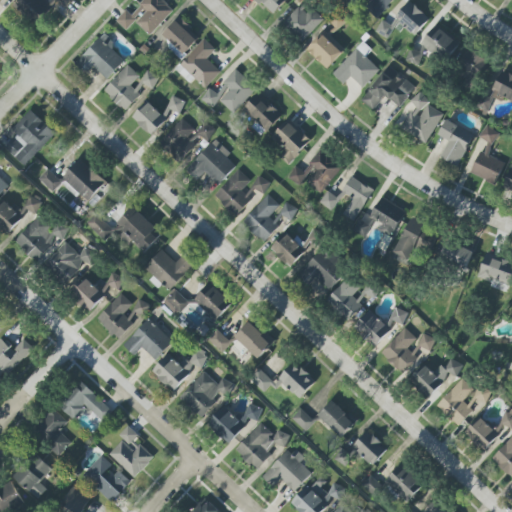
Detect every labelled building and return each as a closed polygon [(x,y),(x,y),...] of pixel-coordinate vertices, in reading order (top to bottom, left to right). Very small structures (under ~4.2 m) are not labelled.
[(59,0),(60,0),(41,0),(16,0),(16,16),(43,17),(43,13),(54,13),(54,5),(70,5),(70,0),(59,0)] [(174,10),(162,0),(144,0),(131,15),(126,10),(116,21),(126,31),(135,22),(150,36),(174,10)] [(256,0),(273,15),(287,0),(286,0),(256,0)] [(377,17),(392,0),(373,0),(374,0),(367,8),(377,17)] [(414,36),(430,19),(410,1),(395,18),(414,36)] [(323,20),(304,2),(283,24),(302,43),(323,20)] [(346,22),(339,14),(329,23),(337,31),(346,22)] [(200,39),(180,18),(163,34),(183,55),(200,39)] [(376,32),(387,39),(394,28),(382,21),(376,32)] [(420,47),(447,63),(460,42),(433,26),(420,47)] [(344,51),(324,32),(306,50),(327,70),(344,51)] [(86,74),(93,67),(107,80),(124,61),(104,42),(108,38),(104,34),(75,64),(86,74)] [(207,59),(216,50),(204,39),(178,67),(203,91),(221,72),(207,59)] [(366,57),(372,50),(363,42),(333,74),(344,85),(351,78),(362,89),(380,70),(366,57)] [(418,66),(423,54),(410,49),(405,61),(418,66)] [(484,74),(491,68),(472,49),(456,65),(472,82),(482,72),(484,74)] [(140,96),(130,88),(140,76),(127,65),(104,93),(127,112),(140,96)] [(373,111),(385,97),(399,108),(415,88),(389,66),(361,101),(373,111)] [(212,108),(219,100),(233,114),(257,89),(236,70),(222,84),(225,86),(217,95),(210,88),(201,98),(212,108)] [(159,77),(147,71),(141,83),(153,90),(159,77)] [(476,106),(489,112),(496,95),(511,102),(511,75),(502,71),(490,97),(482,94),(476,106)] [(269,132),(282,115),(257,94),(243,111),(269,132)] [(425,144),(445,113),(416,95),(411,103),(415,106),(401,128),(425,144)] [(180,114),(185,102),(172,96),(163,116),(167,117),(170,110),(180,114)] [(132,118),(152,136),(167,120),(147,101),(132,118)] [(17,135),(4,148),(25,167),(56,134),(31,110),(12,130),(17,135)] [(458,167),(475,134),(447,119),(439,136),(449,141),(440,158),(458,167)] [(182,120),(159,144),(178,161),(200,136),(182,120)] [(288,121),(271,138),(283,150),(278,155),(289,165),(310,142),(288,121)] [(207,141),(215,130),(206,123),(197,134),(207,141)] [(496,185),(505,163),(489,156),(499,132),(486,126),(480,139),(486,141),(472,175),(496,185)] [(230,154),(215,140),(192,165),(217,187),(236,167),(227,158),(230,154)] [(341,166),(318,151),(304,172),(296,167),(288,178),(302,187),(305,183),(323,194),(341,166)] [(87,203),(107,183),(81,159),(61,180),(87,203)] [(53,193),(63,182),(48,169),(38,180),(53,193)] [(251,201),(241,191),(251,181),(239,170),(214,196),(236,217),(251,201)] [(263,195),(270,184),(259,177),(252,187),(263,195)] [(354,222),(373,190),(351,177),(338,198),(327,192),(320,204),(333,211),(343,194),(353,199),(343,215),(354,222)] [(0,195),(9,186),(0,178),(0,195)] [(280,205),(266,195),(242,225),(267,244),(294,209),(287,204),(274,221),(270,218),(280,205)] [(42,202),(29,196),(24,209),(36,214),(42,202)] [(365,235),(374,221),(381,225),(378,230),(391,238),(407,211),(382,196),(365,225),(362,223),(357,230),(365,235)] [(0,207),(0,228),(8,236),(24,218),(5,201),(0,207)] [(131,239),(145,252),(162,235),(133,207),(112,229),(127,243),(131,239)] [(113,231),(97,213),(87,223),(103,240),(113,231)] [(62,241),(70,230),(57,221),(54,226),(37,214),(15,246),(39,263),(56,237),(62,241)] [(411,221),(393,254),(409,262),(417,248),(428,254),(438,236),(411,221)] [(274,249),(294,264),(306,249),(286,234),(274,249)] [(474,252),(449,241),(441,259),(466,269),(474,252)] [(46,268),(67,284),(84,261),(90,266),(98,256),(86,247),(80,254),(65,243),(46,268)] [(313,292),(320,285),(327,292),(346,274),(323,249),(297,275),(313,292)] [(169,291),(195,267),(184,255),(175,263),(163,251),(145,269),(153,277),(149,280),(158,289),(163,285),(169,291)] [(511,271),(511,262),(486,254),(478,279),(493,283),(494,280),(508,285),(511,271)] [(101,294),(104,295),(108,287),(119,291),(124,278),(110,272),(101,294)] [(353,296),(360,289),(347,278),(327,301),(348,320),(362,304),(353,296)] [(90,312),(105,296),(86,279),(71,295),(90,312)] [(211,282),(193,300),(215,322),(233,304),(211,282)] [(189,304),(174,289),(162,302),(177,316),(189,304)] [(97,320),(120,340),(149,307),(140,299),(134,305),(121,294),(97,320)] [(408,313),(394,308),(390,320),(403,325),(408,313)] [(375,348),(391,330),(369,311),(353,329),(375,348)] [(156,361),(173,343),(149,319),(123,345),(134,356),(142,348),(156,361)] [(235,338),(258,359),(272,344),(250,322),(235,338)] [(418,358),(408,349),(417,339),(405,328),(381,354),(403,374),(418,358)] [(208,340),(222,353),(231,344),(217,330),(208,340)] [(436,340),(424,334),(417,347),(429,354),(436,340)] [(0,339),(0,382),(33,348),(24,339),(15,349),(2,337),(0,339)] [(195,365),(200,369),(208,360),(197,351),(188,362),(183,358),(179,363),(168,354),(152,374),(174,392),(195,365)] [(455,378),(463,368),(452,359),(444,368),(441,365),(434,373),(424,365),(410,381),(429,398),(450,374),(455,378)] [(300,399),(315,382),(294,362),(278,379),(300,399)] [(273,382),(260,370),(250,380),(263,393),(273,382)] [(223,393),(226,396),(234,388),(224,378),(218,385),(204,372),(179,398),(200,418),(223,393)] [(437,407),(459,427),(473,411),(463,401),(474,390),(462,379),(437,407)] [(112,411),(82,383),(60,407),(75,421),(87,408),(103,422),(112,411)] [(476,398),(485,404),(491,394),(483,389),(476,398)] [(356,423),(332,402),(318,416),(342,438),(356,423)] [(258,422),(262,409),(250,404),(245,417),(258,422)] [(231,444),(246,425),(223,407),(208,426),(231,444)] [(292,419),(304,431),(314,422),(301,409),(292,419)] [(59,431),(68,422),(55,410),(33,433),(58,457),(72,443),(59,431)] [(511,411),(504,410),(498,433),(500,433),(502,427),(511,429),(511,411)] [(466,435),(485,452),(500,436),(481,418),(466,435)] [(257,471),(271,455),(267,451),(275,442),(282,448),(292,438),(281,428),(274,436),(261,423),(235,451),(257,471)] [(373,465),(388,449),(368,431),(353,447),(373,465)] [(511,433),(493,464),(511,475),(511,433)] [(141,445),(134,453),(122,441),(109,454),(134,478),(154,458),(141,445)] [(346,466),(352,454),(340,448),(334,460),(346,466)] [(300,463),(304,458),(297,451),(293,456),(287,451),(262,477),(273,487),(280,479),(294,492),(312,474),(300,463)] [(52,470),(36,454),(14,477),(30,492),(52,470)] [(131,482),(116,468),(115,469),(101,455),(83,476),(112,503),(131,482)] [(406,503),(424,487),(404,464),(385,481),(406,503)] [(374,498),(384,488),(369,474),(359,485),(374,498)] [(299,511),(322,511),(335,498),(338,500),(346,491),(334,481),(330,486),(321,477),(310,489),(307,487),(291,505),(299,511)] [(0,487),(0,511),(3,511),(22,502),(11,482),(0,487)] [(58,511),(83,511),(91,498),(73,487),(58,511)] [(220,511),(208,500),(196,511),(220,511)]
